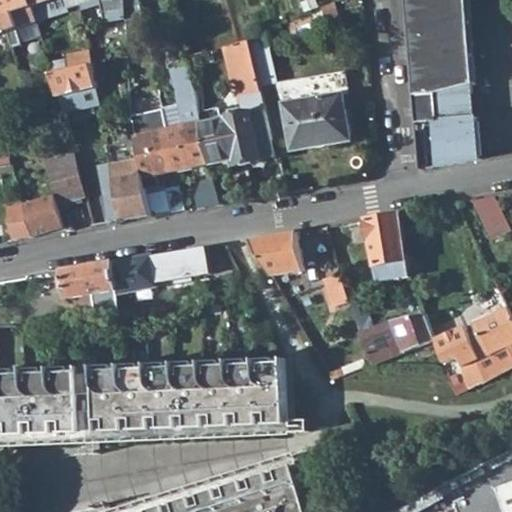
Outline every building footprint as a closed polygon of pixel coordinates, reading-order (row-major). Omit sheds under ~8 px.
[(0,0),(0,8),(7,31),(20,27),(20,26),(40,20),(39,18),(34,0),(0,0)] [(67,0),(34,0),(39,18),(70,8),(67,0)] [(67,0),(70,8),(97,0),(67,0)] [(105,0),(109,20),(127,16),(126,0),(105,0)] [(410,0),(411,9),(470,4),(469,0),(410,0)] [(335,57),(351,52),(337,2),(322,8),(335,57)] [(424,169),(449,164),(479,158),(473,86),(476,85),(470,4),(411,9),(424,169)] [(252,36),(264,90),(281,85),(268,29),(252,36)] [(265,92),(264,90),(252,36),(225,46),(238,97),(265,92)] [(102,107),(94,63),(54,74),(66,116),(102,107)] [(354,133),(340,70),(283,83),(297,149),(339,141),(338,136),(354,133)] [(473,86),(479,158),(483,158),(476,85),(473,86)] [(204,123),(196,91),(177,96),(184,126),(170,130),(179,171),(212,164),(204,123)] [(212,164),(232,159),(234,165),(279,155),(268,108),(252,111),(251,105),(221,112),(222,119),(204,123),(212,164)] [(179,171),(170,130),(165,110),(132,119),(138,143),(156,217),(163,216),(172,214),(162,175),(179,171)] [(110,150),(114,171),(121,207),(123,222),(156,217),(138,143),(110,150)] [(55,196),(59,207),(67,205),(88,199),(76,155),(46,162),(55,196)] [(11,162),(0,162),(0,175),(15,174),(11,162)] [(114,171),(101,173),(109,224),(123,222),(121,207),(114,171)] [(221,206),(216,180),(203,183),(199,195),(202,209),(221,206)] [(24,205),(34,237),(65,228),(59,207),(55,196),(24,205)] [(494,198),(461,204),(475,233),(498,229),(494,198)] [(14,241),(34,237),(24,205),(8,208),(14,241)] [(66,232),(75,230),(67,205),(59,207),(65,228),(66,232)] [(402,215),(368,220),(376,266),(408,261),(402,215)] [(303,271),(298,233),(251,241),(273,277),(303,271)] [(160,288),(160,285),(173,283),(170,260),(155,262),(154,257),(116,263),(120,290),(121,294),(160,288)] [(188,257),(170,260),(173,283),(160,285),(160,288),(192,283),(188,257)] [(376,266),(379,282),(410,277),(408,261),(376,266)] [(66,272),(71,299),(120,290),(116,263),(66,272)] [(342,275),(327,280),(336,309),(351,303),(349,298),(342,275)] [(469,329),(464,320),(433,335),(434,341),(443,359),(461,352),(465,361),(464,361),(464,383),(474,378),(511,358),(511,315),(505,299),(473,315),(478,324),(469,329)] [(382,371),(434,341),(433,335),(428,316),(416,317),(401,320),(361,333),(369,363),(371,368),(377,373),(382,371)] [(177,372),(150,373),(123,374),(95,375),(95,366),(95,365),(93,354),(92,352),(90,350),(87,350),(83,350),(81,352),(79,356),(80,367),(80,376),(54,377),(26,379),(0,379),(0,442),(311,431),(311,422),(288,422),(285,368),(258,369),(230,370),(204,371),(177,372)] [(285,368),(285,358),(257,359),(258,369),(285,368)] [(230,370),(258,369),(257,359),(229,360),(230,370)] [(230,370),(229,360),(204,362),(204,371),(230,370)] [(177,372),(204,371),(204,362),(177,363),(177,372)] [(150,373),(177,372),(177,363),(150,364),(150,373)] [(150,373),(150,364),(123,365),(123,374),(150,373)] [(95,366),(95,375),(123,374),(123,365),(95,366)] [(80,376),(80,367),(54,368),(54,377),(80,376)] [(26,379),(54,377),(54,368),(25,369),(26,379)] [(0,379),(26,379),(25,369),(0,370),(0,379)] [(309,511),(296,468),(317,461),(314,450),(280,460),(110,511),(309,511)] [(511,511),(511,476),(498,482),(507,511),(511,511)]
